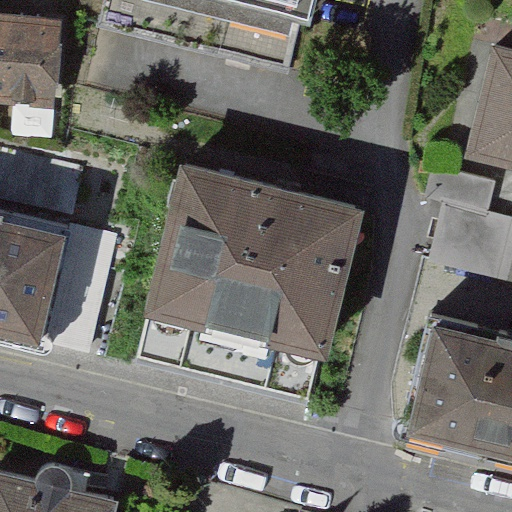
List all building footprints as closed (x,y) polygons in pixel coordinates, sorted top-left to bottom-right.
[(322,0),(250,0),(319,16),(322,0)] [(65,16),(0,11),(0,88),(58,93),(65,16)] [(511,161),(511,57),(498,54),(474,153),(511,161)] [(357,195),(185,156),(153,294),(325,333),(357,195)] [(498,179),(434,164),(427,196),(443,200),(429,262),(511,281),(511,216),(490,211),(498,179)] [(71,217),(0,200),(0,318),(43,329),(71,217)] [(511,447),(511,325),(425,305),(398,420),(511,447)] [(34,476),(0,467),(0,511),(108,511),(113,495),(72,485),(74,477),(73,468),(69,460),(60,456),(52,455),(43,459),(37,466),(34,476)]
